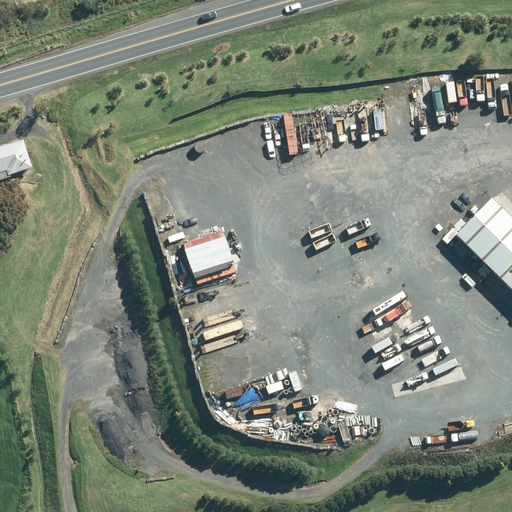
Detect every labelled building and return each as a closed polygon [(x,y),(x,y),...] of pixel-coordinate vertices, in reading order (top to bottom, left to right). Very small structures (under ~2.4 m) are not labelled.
[(473,91),(472,85),(461,85),(464,126),(482,125),(481,110),(472,111),(470,91),(473,91)] [(332,106),(323,108),(330,149),(339,147),(332,106)] [(31,168),(22,142),(0,148),(0,171),(8,169),(10,175),(31,168)] [(511,218),(492,199),(456,236),(511,291),(511,218)] [(459,231),(466,223),(461,219),(454,226),(459,231)] [(491,272),(484,265),(478,271),(484,278),(491,272)] [(192,311),(188,291),(175,294),(179,314),(192,311)] [(389,327),(399,344),(395,347),(399,354),(404,351),(435,334),(421,309),(389,327)] [(415,445),(430,445),(430,443),(437,444),(438,428),(416,427),(415,445)]
